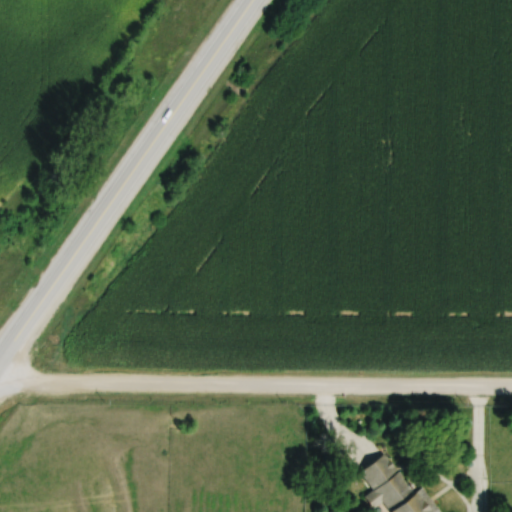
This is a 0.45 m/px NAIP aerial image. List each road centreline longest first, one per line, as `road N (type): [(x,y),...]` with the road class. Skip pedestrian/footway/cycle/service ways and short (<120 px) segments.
road 1 (residential): [(511,389),(0,385)]
road 2 (trunk): [(252,0),(0,362)]
